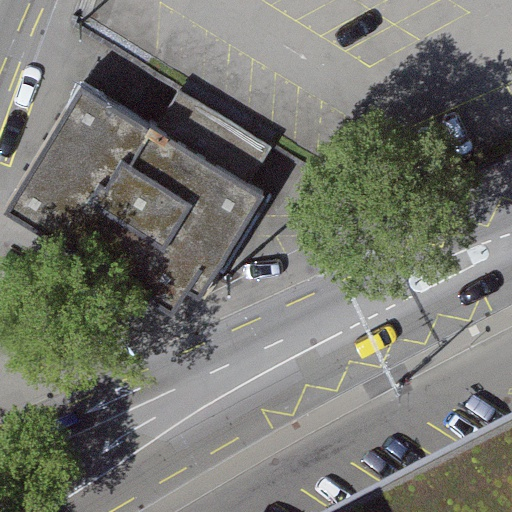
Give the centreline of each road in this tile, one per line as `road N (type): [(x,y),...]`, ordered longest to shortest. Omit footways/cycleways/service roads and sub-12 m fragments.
road 1 (secondary): [(89,511),(285,393),(379,303)]
road 2 (secondary): [(253,340),(0,446)]
road 3 (residential): [(253,340),(221,380),(64,473),(61,511)]
road 4 (secondary): [(511,240),(379,303)]
road 5 (secondary): [(379,303),(253,340)]
